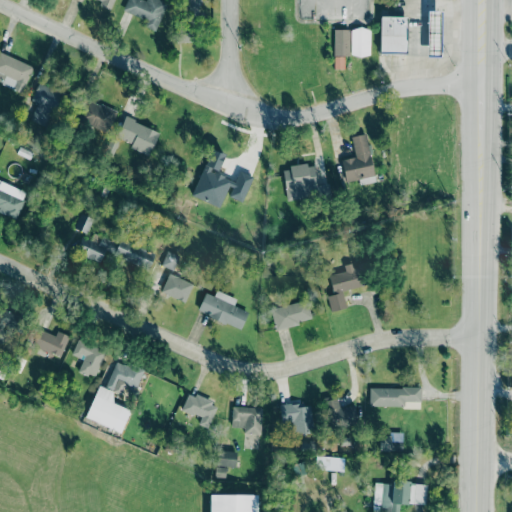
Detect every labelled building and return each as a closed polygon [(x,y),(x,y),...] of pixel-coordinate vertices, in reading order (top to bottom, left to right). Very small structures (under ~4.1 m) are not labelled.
[(100,0),(99,6),(112,10),(115,0),(100,0)] [(126,0),(123,10),(146,20),(144,26),(155,31),(168,3),(161,0),(145,0),(146,0),(144,0),(126,0)] [(187,0),(185,13),(195,15),(199,0),(197,0),(187,0)] [(441,10),(428,10),(427,56),(440,57),(441,10)] [(379,52),(406,53),(407,16),(380,16),(379,52)] [(178,42),(192,42),(192,23),(179,23),(178,42)] [(350,56),(369,56),(370,28),(351,28),(350,56)] [(350,55),(349,29),(333,29),(333,69),(344,69),(344,55),(350,55)] [(0,82),(21,92),(33,67),(0,52),(0,82)] [(37,102),(30,119),(46,126),(61,93),(38,83),(31,100),(37,102)] [(117,113),(90,98),(79,118),(107,133),(117,113)] [(116,136),(131,143),(130,147),(149,156),(159,132),(124,116),(116,136)] [(351,136),(355,157),(341,160),(345,184),(374,178),(365,134),(351,136)] [(192,197),(222,207),(226,196),(243,202),(252,176),(239,171),(235,181),(217,175),(224,153),(210,148),(192,197)] [(282,167),(286,200),(329,195),(328,183),(316,185),(313,164),(282,167)] [(0,179),(26,191),(23,198),(24,199),(16,218),(5,213),(6,212),(0,209),(0,179)] [(74,228),(87,234),(94,219),(81,213),(74,228)] [(114,242),(102,236),(99,243),(82,236),(75,253),(99,263),(105,249),(110,251),(114,242)] [(146,269),(154,253),(121,238),(114,254),(146,269)] [(161,265),(172,270),(179,256),(167,251),(161,265)] [(342,290),(369,284),(364,264),(352,266),(352,263),(344,265),(345,271),(329,275),(333,294),(327,295),(330,312),(346,308),(342,290)] [(160,291),(184,302),(193,284),(169,273),(160,291)] [(236,298),(216,291),(214,296),(204,292),(197,313),(242,328),(247,311),(234,306),(236,298)] [(270,309),(275,329),(311,319),(306,299),(270,309)] [(0,339),(1,340),(6,327),(13,330),(19,315),(0,307),(0,339)] [(57,331),(55,336),(41,329),(34,345),(60,357),(69,336),(57,331)] [(78,371),(94,378),(105,350),(78,339),(71,354),(83,359),(78,371)] [(136,388),(144,370),(117,359),(105,388),(120,394),(124,384),(136,388)] [(85,418),(120,432),(130,410),(110,402),(114,392),(98,385),(85,418)] [(405,406),(405,401),(419,402),(419,388),(369,387),(369,405),(405,406)] [(197,424),(208,428),(218,405),(188,392),(181,409),(200,417),(197,424)] [(356,405),(338,406),(338,399),(326,399),(328,428),(357,427),(356,405)] [(312,405),(279,404),(279,424),(292,424),(292,433),(311,433),(312,405)] [(231,427),(244,427),(243,433),(261,433),(261,407),(232,407),(231,427)] [(236,452),(218,450),(217,465),(235,466),(236,452)] [(215,476),(225,477),(225,467),(215,466),(215,476)] [(398,511),(399,503),(426,504),(426,484),(374,482),(372,511),(398,511)] [(257,511),(257,495),(210,494),(209,511),(257,511)]
